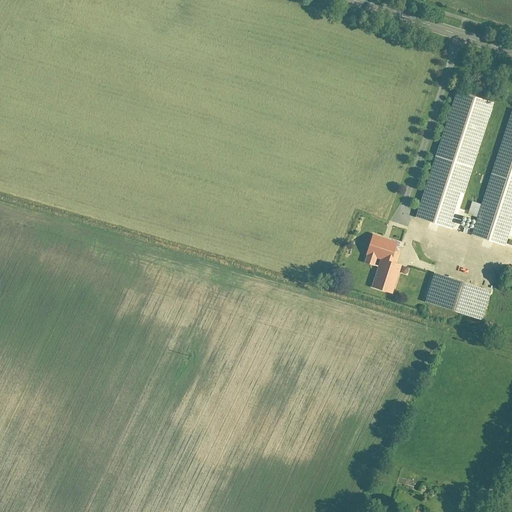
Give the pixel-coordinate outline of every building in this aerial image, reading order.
[(456,91),(414,218),(452,230),(493,103),(456,91)] [(511,114),(472,239),(504,250),(511,226),(511,114)] [(366,258),(363,266),(372,269),(374,260),(379,262),(370,288),(390,295),(401,261),(391,258),(396,243),(371,236),(364,257),(366,258)] [(400,275),(407,278),(410,269),(402,267),(400,275)] [(433,275),(423,302),(479,321),(489,294),(433,275)]
